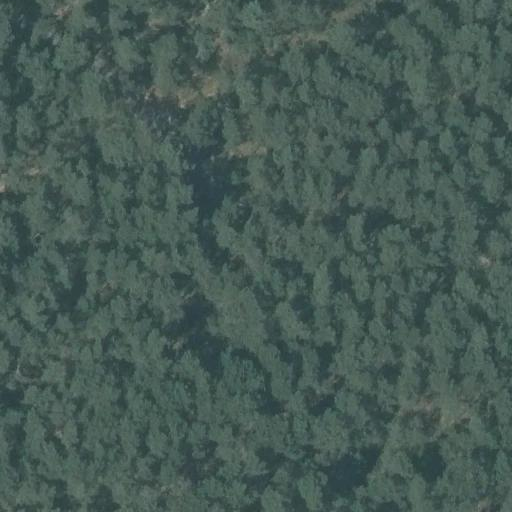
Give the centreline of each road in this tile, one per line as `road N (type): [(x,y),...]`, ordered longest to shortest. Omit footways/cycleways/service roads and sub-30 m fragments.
road 1 (unclassified): [(511,260),(490,250),(413,257),(353,250),(237,215),(188,169),(160,117),(49,28),(0,13)]
road 2 (track): [(403,0),(109,146),(0,190)]
